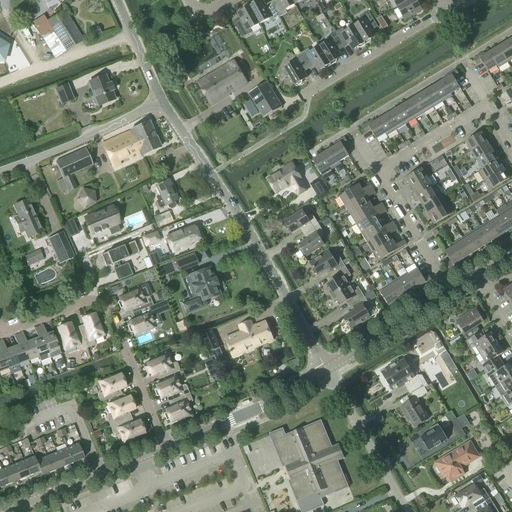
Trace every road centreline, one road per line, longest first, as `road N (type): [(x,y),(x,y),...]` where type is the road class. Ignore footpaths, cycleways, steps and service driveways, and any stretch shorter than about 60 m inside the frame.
road 1 (tertiary): [(328,369),(251,231),(164,103)]
road 2 (residential): [(0,336),(93,299),(105,303),(166,448)]
road 3 (tertiary): [(166,448),(328,369)]
road 4 (unclassified): [(0,171),(164,103)]
road 5 (tertiary): [(12,511),(166,448)]
road 6 (residential): [(409,511),(328,369)]
road 7 (residential): [(306,93),(445,11)]
road 8 (unknown): [(134,32),(44,68),(0,61)]
road 9 (tertiary): [(447,294),(328,369)]
road 10 (residential): [(447,294),(374,174)]
road 11 (residential): [(374,174),(488,105)]
